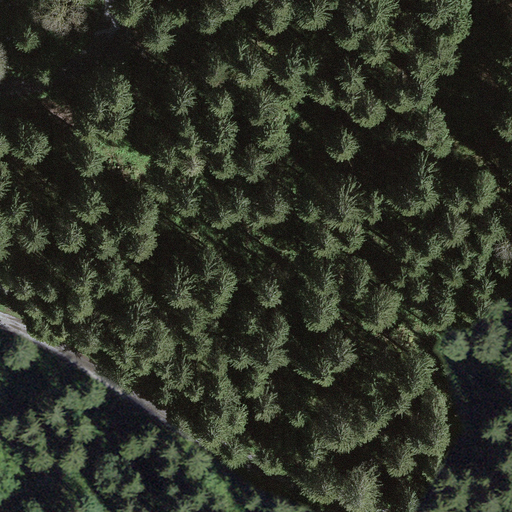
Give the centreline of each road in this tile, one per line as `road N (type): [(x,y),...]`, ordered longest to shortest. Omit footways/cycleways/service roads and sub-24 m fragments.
road 1 (track): [(0,320),(45,338),(221,448),(376,511)]
road 2 (tertiary): [(0,88),(63,75),(85,60),(105,36),(114,0)]
